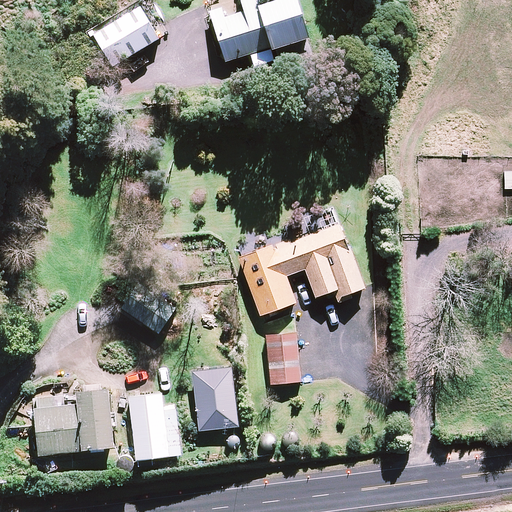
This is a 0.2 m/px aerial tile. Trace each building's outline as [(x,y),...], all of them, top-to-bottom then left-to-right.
[(270,0),(261,3),(259,0),(241,0),(245,11),(226,17),(222,5),(210,9),(226,60),(309,35),(298,0),(270,0)] [(162,36),(142,3),(95,32),(115,64),(162,36)] [(427,134),(428,114),(413,114),(413,134),(427,134)] [(316,296),(332,290),(336,302),(354,295),(352,291),(364,286),(342,221),(292,238),(290,234),(240,251),(261,314),(296,302),(287,274),(306,267),(316,296)] [(176,307),(139,282),(122,307),(159,332),(176,307)] [(302,380),(299,342),(268,345),(271,383),(302,380)] [(38,425),(40,453),(115,446),(109,386),(79,389),(80,402),(72,403),(70,388),(69,380),(64,380),(58,380),(53,381),(47,383),(42,384),(37,387),(32,390),(28,393),(24,397),(20,401),(17,406),(14,411),(12,416),(10,421),(9,427),(38,425)] [(164,410),(163,392),(130,395),(137,458),(181,453),(176,409),(164,410)]
